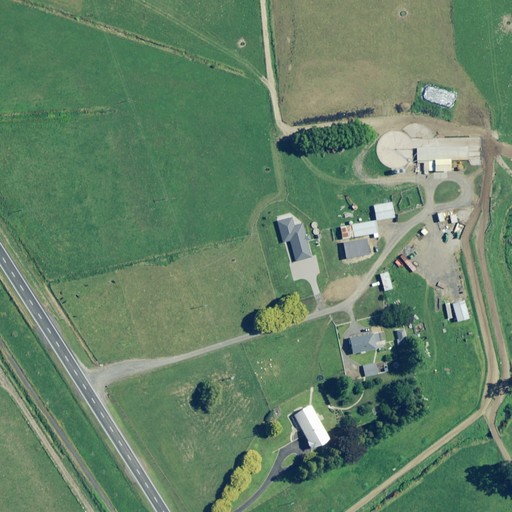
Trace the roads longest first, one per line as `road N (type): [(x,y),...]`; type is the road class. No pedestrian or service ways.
road 1 (unknown): [(85,388),(110,372),(347,301),(388,245),(384,223)]
road 2 (primary): [(0,254),(163,511)]
